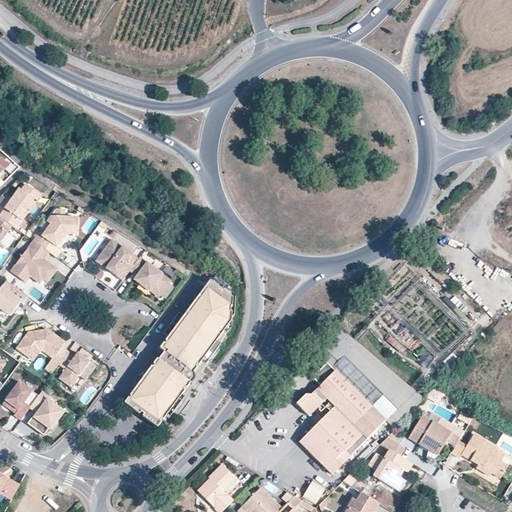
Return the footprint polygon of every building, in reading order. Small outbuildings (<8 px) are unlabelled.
[(9,163),(1,156),(0,156),(0,165),(4,169),(9,163)] [(14,229),(19,232),(39,203),(31,198),(35,192),(27,186),(23,192),(21,190),(14,201),(6,211),(0,219),(14,229)] [(31,198),(39,203),(43,197),(35,192),(31,198)] [(3,209),(6,211),(14,201),(11,199),(3,209)] [(43,231),(34,243),(35,243),(51,255),(58,260),(63,254),(60,251),(66,242),(64,240),(67,236),(70,237),(75,237),(77,222),(67,220),(68,213),(58,211),(48,224),(52,227),(46,234),(43,231)] [(0,219),(0,218),(0,247),(14,229),(0,219)] [(131,273),(140,261),(114,242),(98,263),(108,271),(110,268),(116,272),(114,275),(124,283),(131,273)] [(51,255),(35,243),(12,274),(27,284),(31,278),(37,283),(45,282),(49,276),(54,279),(59,272),(52,266),(47,267),(45,265),(47,263),(46,262),(51,255)] [(164,276),(141,260),(131,273),(138,278),(136,282),(151,294),(152,293),(163,278),(164,276)] [(49,276),(45,282),(49,285),(54,279),(49,276)] [(216,276),(211,283),(232,298),(231,307),(233,307),(234,288),(216,276)] [(161,297),(170,285),(170,282),(163,278),(152,293),(158,298),(161,297)] [(22,304),(28,297),(6,281),(0,289),(0,309),(11,316),(21,303),(22,304)] [(152,373),(138,391),(165,411),(188,381),(188,380),(193,373),(192,372),(196,366),(198,364),(230,320),(231,311),(231,307),(232,298),(211,283),(204,292),(189,313),(191,314),(169,343),(168,342),(166,344),(162,349),(165,351),(172,356),(168,362),(164,363),(162,361),(153,373),(152,373)] [(166,340),(168,342),(169,343),(191,314),(189,313),(204,292),(202,291),(199,296),(196,294),(189,304),(191,306),(184,316),(180,313),(164,333),(169,336),(166,340)] [(0,309),(0,320),(5,324),(11,316),(0,309)] [(230,320),(198,364),(199,365),(202,361),(206,364),(221,343),(217,340),(224,330),(228,333),(232,327),(232,311),(231,311),(230,320)] [(59,364),(68,351),(62,346),(65,342),(56,336),(55,338),(52,336),(54,334),(48,330),(29,332),(17,348),(25,353),(32,345),(39,350),(43,350),(53,357),(45,368),(52,373),(59,364)] [(350,342),(339,332),(319,353),(328,363),(333,368),(344,357),(396,408),(385,420),(396,431),(424,402),(383,370),(352,340),(350,342)] [(32,345),(25,353),(32,359),(39,350),(32,345)] [(75,356),(68,351),(59,364),(65,369),(62,373),(75,382),(80,375),(86,380),(94,368),(88,364),(90,361),(78,352),(75,356)] [(172,356),(165,351),(159,360),(158,359),(154,364),(155,365),(153,367),(152,366),(149,370),(147,368),(131,389),(133,391),(131,395),(132,396),(131,398),(129,397),(125,402),(140,414),(141,413),(144,415),(143,416),(158,427),(162,422),(161,420),(162,418),(164,419),(167,416),(170,417),(185,396),(182,394),(185,390),(184,389),(186,387),(187,388),(191,383),(192,383),(195,379),(195,375),(194,373),(193,373),(188,380),(188,381),(165,411),(138,391),(152,373),(153,373),(162,361),(164,363),(168,362),(172,356)] [(428,365),(432,358),(424,352),(419,359),(428,365)] [(332,475),(385,420),(396,408),(344,357),(333,368),(328,363),(313,378),(320,386),(313,394),(307,395),(297,404),(310,417),(327,399),(336,407),(300,443),(332,475)] [(75,382),(62,373),(59,378),(71,387),(75,382)] [(30,408),(39,396),(19,382),(5,401),(18,410),(17,412),(23,417),(30,408)] [(39,396),(30,408),(36,413),(37,414),(35,417),(33,416),(28,424),(44,435),(49,429),(51,430),(64,412),(48,400),(50,397),(42,391),(39,396)] [(3,404),(16,413),(17,412),(18,410),(5,401),(3,404)] [(408,439),(419,446),(421,442),(440,453),(446,442),(452,433),(436,423),(431,420),(423,417),(408,439)] [(452,433),(446,442),(456,448),(460,441),(465,433),(439,418),(436,423),(452,433)] [(401,446),(405,438),(394,432),(388,439),(401,446)] [(468,446),(460,441),(456,448),(452,454),(460,459),(462,456),(478,466),(480,464),(485,467),(481,472),(489,477),(491,474),(501,479),(509,466),(501,462),(505,455),(495,450),(496,448),(475,435),(468,446)] [(401,446),(388,439),(381,445),(390,450),(401,457),(406,450),(401,446)] [(429,451),(438,457),(440,453),(421,442),(419,446),(429,451)] [(409,473),(413,465),(390,450),(384,459),(377,471),(374,477),(395,489),(401,479),(397,477),(394,475),(397,469),(400,471),(402,469),(409,473)] [(438,457),(429,451),(429,454),(428,459),(433,461),(438,457)] [(377,471),(384,459),(378,455),(371,467),(377,471)] [(476,469),(481,472),(485,467),(480,464),(478,466),(476,469)] [(202,494),(219,511),(223,511),(233,501),(224,492),(237,480),(222,465),(209,478),(210,479),(214,482),(202,494)] [(13,499),(21,484),(5,476),(4,479),(0,477),(0,475),(0,484),(1,484),(9,489),(6,495),(13,499)] [(351,475),(344,482),(352,487),(357,478),(351,475)] [(303,478),(293,495),(295,497),(302,501),(313,485),(303,478)] [(198,491),(202,494),(214,482),(210,479),(198,491)] [(406,482),(401,479),(395,489),(400,492),(406,482)] [(279,511),(283,508),(262,488),(241,508),(244,511),(279,511)] [(374,511),(376,511),(381,504),(362,493),(357,501),(354,499),(346,511),(373,511),(374,511)] [(298,510),(305,503),(302,501),(295,497),(289,502),(298,510)] [(295,511),(296,511),(298,510),(289,502),(287,504),(295,511)]
